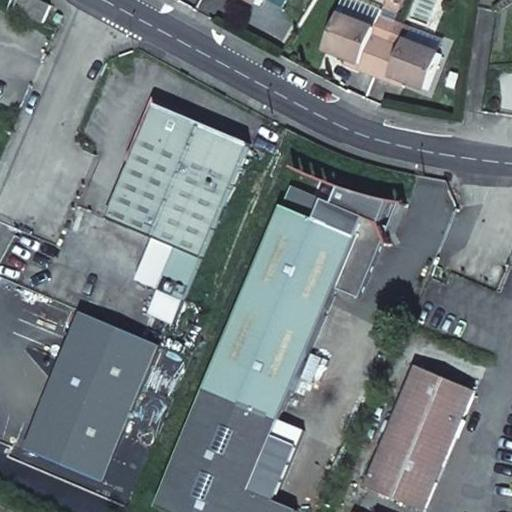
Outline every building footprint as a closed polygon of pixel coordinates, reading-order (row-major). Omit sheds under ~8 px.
[(25,0),(20,11),(46,23),(55,5),(43,0),(25,0)] [(377,23),(374,30),(339,16),(325,51),(347,60),(358,65),(356,70),(373,77),(386,44),(392,29),(377,23)] [(392,29),(386,44),(373,77),(389,84),(392,78),(405,84),(427,93),(441,58),(404,43),(407,35),(392,29)] [(358,65),(347,60),(344,66),(356,70),(358,65)] [(402,89),(405,84),(392,78),(389,84),(402,89)] [(158,288),(183,300),(252,147),(161,105),(111,216),(177,247),(158,288)] [(297,181),(289,201),(240,315),(160,504),(178,511),(242,511),(253,488),(340,283),(363,292),(394,222),(297,181)] [(159,344),(84,311),(23,446),(98,480),(159,344)] [(425,508),(478,386),(425,364),(373,485),(425,508)] [(297,511),(299,507),(253,488),(242,511),(297,511)]
